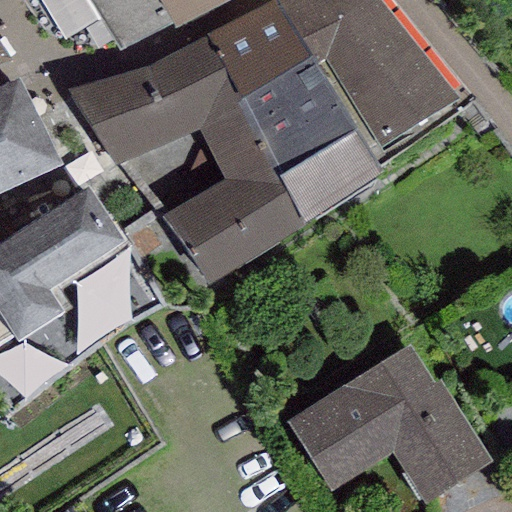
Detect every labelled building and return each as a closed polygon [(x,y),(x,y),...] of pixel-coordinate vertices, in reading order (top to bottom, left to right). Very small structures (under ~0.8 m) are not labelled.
[(267,0),(151,63),(67,86),(115,162),(198,125),(223,174),(161,214),(208,279),(382,162),(280,0),(267,0)] [(88,0),(119,50),(172,19),(173,23),(218,0),(88,0)] [(286,0),(379,140),(458,95),(383,0),(286,0)] [(0,34),(0,60),(13,55),(0,34)] [(17,70),(0,77),(0,182),(63,158),(17,70)] [(87,178),(0,235),(0,307),(18,334),(64,304),(51,284),(125,236),(87,178)] [(409,340),(286,418),(330,487),(391,448),(424,499),(491,457),(440,376),(434,379),(409,340)]
